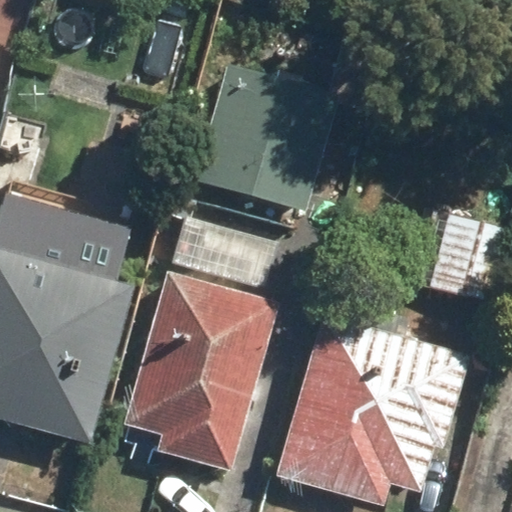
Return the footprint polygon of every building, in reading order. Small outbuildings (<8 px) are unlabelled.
[(511,12),(490,7),(482,35),(511,42),(511,12)] [(392,48),(345,35),(328,106),(222,76),(191,185),(308,218),(339,108),(372,117),(392,48)] [(53,127),(11,116),(0,154),(0,191),(33,201),(53,127)] [(511,244),(511,234),(425,211),(407,276),(432,282),(430,290),(495,307),(511,244)] [(280,249),(182,220),(169,269),(268,296),(280,249)] [(0,424),(89,449),(132,295),(114,290),(128,238),(71,221),(55,275),(0,259),(0,424)] [(161,454),(229,472),(275,311),(170,281),(129,427),(166,437),(161,454)] [(322,323),(279,478),(386,508),(393,487),(423,497),(435,453),(441,454),(465,366),(397,347),(404,328),(335,309),(330,326),(322,323)]
